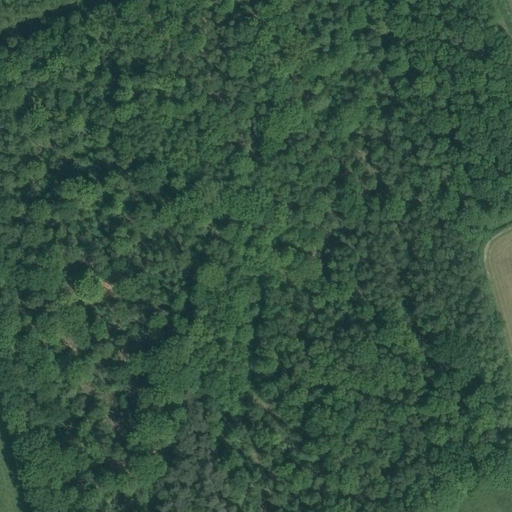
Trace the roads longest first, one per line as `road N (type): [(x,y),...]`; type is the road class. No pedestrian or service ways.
road 1 (track): [(208,212),(151,511)]
road 2 (track): [(0,341),(48,511)]
